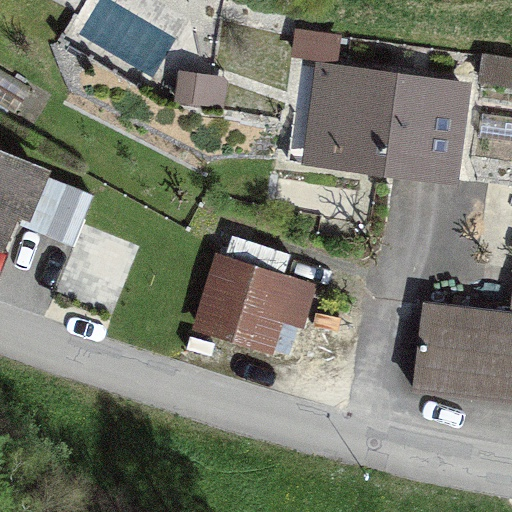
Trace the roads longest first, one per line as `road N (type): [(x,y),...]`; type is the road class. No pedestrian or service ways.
road 1 (residential): [(511,471),(330,439),(0,339)]
road 2 (unknown): [(511,301),(266,257),(191,234)]
